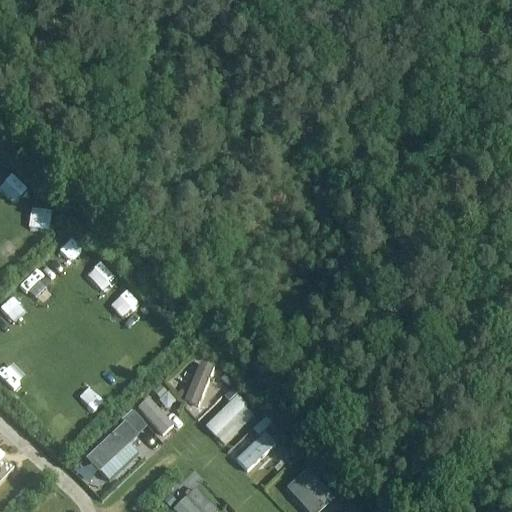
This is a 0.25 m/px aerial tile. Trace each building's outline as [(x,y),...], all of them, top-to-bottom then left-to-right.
[(0,173),(0,194),(10,183),(0,173)] [(29,198),(4,217),(17,233),(42,214),(29,198)] [(101,305),(115,321),(133,307),(119,291),(101,305)] [(0,333),(17,317),(2,301),(0,302),(0,333)] [(133,350),(154,344),(149,327),(128,333),(133,350)] [(118,383),(136,367),(121,352),(104,367),(118,383)] [(191,407),(204,367),(192,363),(178,403),(191,407)] [(0,397),(2,399),(21,381),(10,369),(0,378),(0,397)] [(235,385),(225,376),(219,382),(229,391),(235,385)] [(153,394),(159,401),(166,395),(160,388),(153,394)] [(226,393),(193,423),(205,435),(238,405),(226,393)] [(134,408),(160,435),(170,426),(144,399),(134,408)] [(137,439),(124,426),(86,461),(99,475),(137,439)] [(257,435),(228,463),(240,476),(269,448),(257,435)] [(0,485),(13,471),(2,461),(4,459),(0,455),(0,485)] [(166,511),(171,511),(183,499),(171,488),(157,503),(166,511)] [(191,511),(197,511),(207,504),(200,496),(187,507),(191,511)]
